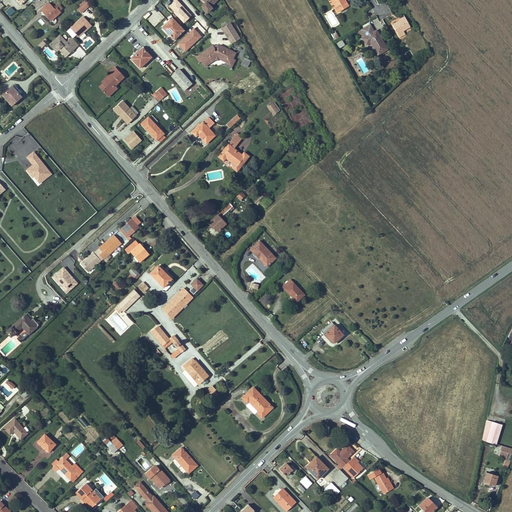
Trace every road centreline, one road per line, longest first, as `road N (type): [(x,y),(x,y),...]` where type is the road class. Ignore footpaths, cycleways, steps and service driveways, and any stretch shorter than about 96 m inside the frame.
road 1 (tertiary): [(316,382),(61,88)]
road 2 (secondary): [(369,367),(511,264)]
road 3 (unclassified): [(339,408),(404,467),(474,511)]
road 4 (unknown): [(204,255),(158,308),(213,373)]
road 5 (residential): [(61,88),(155,0)]
road 6 (unknown): [(132,171),(224,85)]
